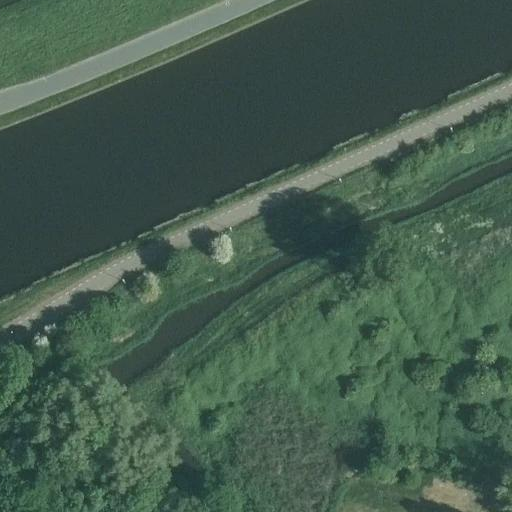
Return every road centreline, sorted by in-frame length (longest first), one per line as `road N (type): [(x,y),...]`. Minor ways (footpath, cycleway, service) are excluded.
road 1 (unclassified): [(0,341),(180,236),(511,87)]
road 2 (unclassified): [(0,106),(245,0)]
